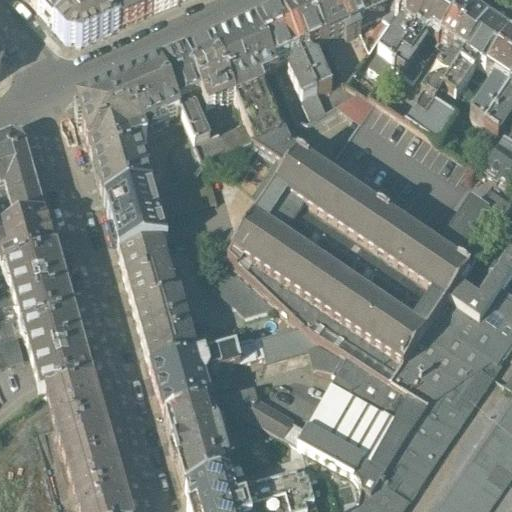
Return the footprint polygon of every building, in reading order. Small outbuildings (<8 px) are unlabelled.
[(24,0),(35,14),(56,0),(24,0)] [(81,0),(56,0),(35,14),(46,25),(51,31),(90,10),(81,0)] [(90,10),(51,31),(65,44),(74,47),(81,47),(115,33),(119,31),(105,0),(102,0),(96,4),(100,12),(92,16),(90,10)] [(105,0),(119,31),(124,29),(153,16),(146,0),(105,0)] [(146,0),(153,16),(180,4),(186,1),(185,0),(146,0)] [(325,0),(324,1),(306,9),(324,48),(343,39),(345,44),(359,38),(357,32),(342,0),(325,0)] [(342,0),(357,32),(380,20),(388,26),(395,17),(406,0),(342,0)] [(406,0),(395,17),(402,22),(403,28),(400,29),(369,75),(383,84),(391,72),(439,0),(406,0)] [(446,4),(440,0),(439,0),(391,72),(412,86),(424,68),(416,62),(425,49),(424,43),(429,41),(435,45),(433,48),(437,50),(462,14),(454,9),(446,4)] [(290,16),(281,20),(316,98),(331,92),(316,60),(310,59),(309,54),(324,48),(306,9),(290,16)] [(467,17),(462,14),(437,50),(432,58),(436,62),(447,69),(419,101),(433,110),(486,30),(478,25),(467,17)] [(271,24),(255,31),(272,70),(288,63),(291,67),(287,73),(301,105),(311,127),(325,118),(316,98),(281,20),(271,24)] [(494,36),(486,30),(433,110),(445,118),(470,82),(479,87),(484,80),(507,46),(500,40),(494,36)] [(232,41),(211,50),(234,102),(253,147),(282,134),(261,85),(269,81),(276,78),(272,70),(255,31),(248,34),(232,41)] [(511,48),(507,46),(484,80),(493,86),(468,124),(482,133),(511,88),(511,48)] [(201,55),(183,63),(200,101),(206,114),(234,102),(211,50),(201,55)] [(172,68),(159,73),(180,119),(191,144),(194,151),(210,145),(196,111),(189,113),(187,109),(200,101),(183,63),(172,68)] [(159,73),(74,108),(104,206),(153,192),(139,147),(166,135),(163,127),(180,119),(159,73)] [(511,88),(482,133),(486,156),(511,120),(511,88)] [(419,101),(401,128),(436,151),(454,124),(445,118),(433,110),(419,101)] [(401,128),(396,125),(388,137),(428,164),(436,151),(401,128)] [(10,138),(0,142),(0,233),(44,217),(26,154),(23,144),(17,139),(10,138)] [(194,151),(191,144),(170,152),(178,185),(196,179),(201,171),(194,151)] [(201,171),(210,145),(194,151),(201,171)] [(497,193),(511,203),(511,159),(509,157),(502,153),(482,183),(489,188),(497,193)] [(302,165),(296,162),(288,173),(225,263),(230,268),(207,276),(211,287),(246,319),(276,310),(297,332),(346,364),(390,392),(446,310),(457,291),(511,209),(511,203),(497,193),(484,211),(470,202),(437,253),(432,250),(302,165)] [(153,192),(104,206),(118,261),(163,249),(153,192)] [(44,217),(0,233),(6,252),(0,254),(0,270),(2,276),(56,253),(49,233),(44,217)] [(143,348),(150,372),(196,360),(163,249),(118,261),(127,291),(143,348)] [(500,296),(511,277),(511,250),(496,273),(493,270),(490,274),(491,275),(485,283),(488,285),(477,301),(479,306),(457,291),(446,310),(477,329),(500,296)] [(56,253),(2,276),(39,398),(43,397),(93,383),(85,353),(65,282),(56,253)] [(390,392),(346,364),(337,379),(296,452),(353,483),(359,491),(361,498),(371,504),(426,415),(481,376),(494,367),(498,369),(511,346),(511,304),(500,296),(477,329),(446,310),(390,392)] [(297,332),(259,343),(264,360),(266,366),(309,354),(315,374),(337,379),(346,364),(297,332)] [(18,339),(0,343),(0,369),(1,370),(24,363),(18,339)] [(150,372),(165,422),(211,409),(203,377),(264,360),(259,343),(196,360),(150,372)] [(407,511),(492,384),(481,376),(426,415),(371,504),(361,498),(359,511),(407,511)] [(511,511),(511,380),(503,392),(511,398),(511,407),(439,511),(489,511),(511,480),(511,511)] [(105,422),(93,383),(43,397),(75,511),(130,511),(125,491),(105,422)] [(215,405),(284,445),(293,425),(257,404),(254,394),(215,405)] [(165,422),(185,493),(231,481),(228,467),(233,465),(222,427),(216,429),(211,409),(165,422)] [(190,511),(303,511),(314,509),(308,487),(298,489),(296,481),(242,496),(245,506),(238,508),(231,481),(185,493),(190,511)]
